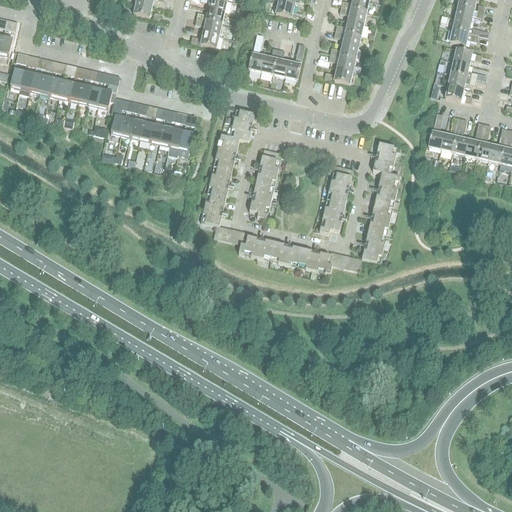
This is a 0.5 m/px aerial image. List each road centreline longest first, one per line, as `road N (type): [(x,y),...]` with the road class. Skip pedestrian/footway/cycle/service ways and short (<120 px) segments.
road 1 (primary): [(355,447),(0,237)]
road 2 (residential): [(290,145),(365,162),(342,250),(234,226),(256,138)]
road 3 (primary): [(0,264),(270,422)]
road 4 (residential): [(298,114),(353,128),(369,122),(424,0)]
road 5 (primary): [(511,366),(461,393),(421,443),(396,452),(355,447)]
road 6 (primary): [(478,511),(445,468),(443,440),(473,399),(511,377)]
road 7 (primary): [(270,422),(407,502)]
road 8 (residential): [(128,73),(22,48),(28,19)]
road 9 (residential): [(213,92),(207,114),(123,94),(128,73)]
road 10 (primary): [(467,511),(355,447)]
road 11 (residential): [(485,122),(509,0)]
